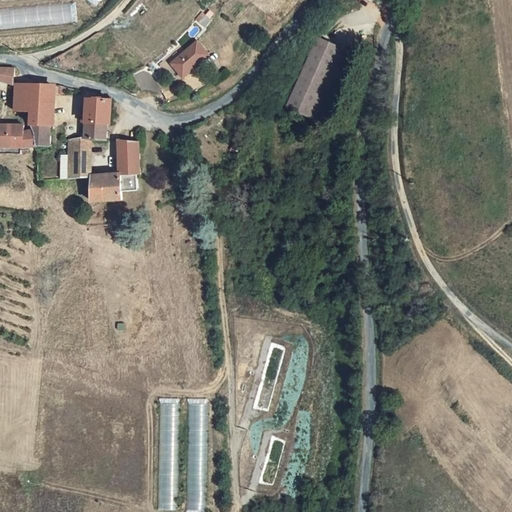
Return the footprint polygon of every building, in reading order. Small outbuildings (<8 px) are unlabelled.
[(0,10),(0,29),(72,24),(71,4),(0,10)] [(347,46),(320,33),(291,103),(314,113),(324,90),(328,91),(347,46)] [(208,55),(196,41),(170,62),(181,77),(208,55)] [(324,90),(314,113),(328,118),(358,50),(347,46),(328,91),(324,90)] [(0,78),(15,83),(16,67),(0,66),(0,78)] [(65,92),(67,86),(59,83),(17,85),(17,111),(31,113),(31,125),(34,130),(37,133),(39,146),(52,145),(53,92),(65,92)] [(110,123),(112,123),(113,100),(104,100),(104,98),(94,97),(94,99),(89,98),(89,123),(110,123)] [(110,138),(110,123),(89,123),(88,140),(93,140),(102,141),(110,138)] [(37,133),(34,130),(25,133),(26,126),(0,126),(0,145),(3,146),(9,146),(8,153),(16,153),(15,146),(28,147),(39,146),(37,133)] [(70,178),(91,176),(93,140),(88,140),(71,140),(70,178)] [(121,174),(122,174),(141,172),(139,142),(119,141),(119,174),(121,174)] [(125,199),(122,174),(121,174),(119,174),(93,176),(94,201),(125,199)] [(190,404),(187,508),(204,508),(208,405),(190,404)] [(161,405),(158,508),(175,509),(178,405),(161,405)]
